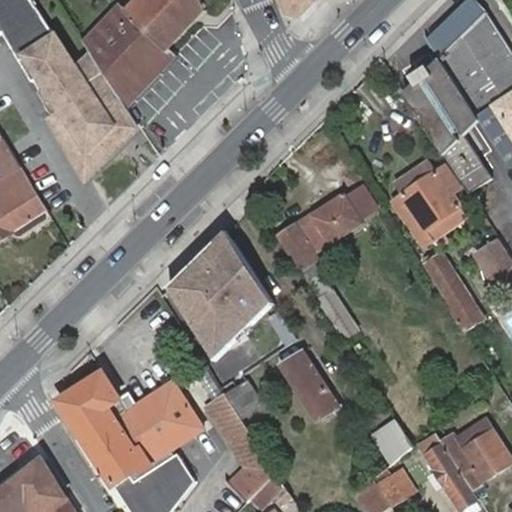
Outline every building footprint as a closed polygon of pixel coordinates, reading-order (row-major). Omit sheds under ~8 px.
[(0,0),(0,38),(4,36),(89,172),(140,122),(128,104),(95,54),(80,68),(35,0),(0,0)] [(107,21),(151,82),(165,67),(164,46),(194,16),(192,8),(201,0),(134,0),(127,8),(123,4),(107,21)] [(208,11),(203,0),(201,0),(192,8),(194,16),(164,46),(169,50),(208,11)] [(281,0),(287,13),(301,17),(316,0),(281,0)] [(441,56),(487,12),(475,0),(463,0),(427,35),(430,39),(441,56)] [(511,50),(487,12),(441,56),(441,57),(474,107),(482,120),(486,126),(511,165),(511,50)] [(88,42),(128,104),(151,82),(107,21),(88,42)] [(164,46),(165,67),(175,57),(169,50),(164,46)] [(462,134),(465,138),(482,120),(474,107),(441,57),(428,71),(468,131),(462,134)] [(409,94),(445,152),(472,195),(492,182),(465,138),(462,134),(468,131),(428,71),(427,69),(415,76),(419,83),(409,94)] [(53,215),(1,130),(0,128),(0,161),(9,176),(0,181),(0,241),(16,233),(19,237),(24,238),(51,221),(53,215)] [(393,198),(423,245),(467,217),(453,193),(461,188),(446,165),(438,170),(432,160),(396,182),(403,192),(393,198)] [(306,268),(317,261),(323,257),(320,252),(366,223),(347,192),(282,235),(304,270),(306,268)] [(237,242),(231,233),(220,244),(225,249),(237,242)] [(511,282),(511,257),(501,240),(479,255),(499,290),(511,282)] [(254,328),(278,305),(237,242),(225,249),(220,244),(201,263),(203,266),(193,272),(192,271),(181,283),(191,299),(217,340),(224,350),(242,339),(246,336),(254,328)] [(460,314),(457,315),(469,334),(488,322),(446,255),(437,261),(434,257),(429,260),(432,265),(430,267),(460,314)] [(192,271),(193,272),(203,266),(201,263),(199,260),(191,268),(192,271)] [(323,296),(335,288),(317,261),(306,268),(323,296)] [(172,290),(182,305),(191,299),(181,283),(180,282),(172,290)] [(361,328),(335,288),(323,296),(321,298),(346,337),(361,328)] [(244,342),(256,330),(254,328),(246,336),(242,339),(244,342)] [(217,340),(208,345),(220,362),(227,355),(224,350),(217,340)] [(286,367),(322,420),(342,406),(307,353),(286,367)] [(208,430),(199,415),(178,382),(142,405),(138,398),(128,404),(108,373),(64,401),(108,471),(118,487),(133,511),(176,511),(200,484),(182,455),(179,458),(175,451),(181,448),(208,430)] [(281,475),(245,419),(230,397),(210,409),(249,469),(233,483),(250,505),(260,494),(281,475)] [(511,407),(500,415),(508,427),(511,424),(511,407)] [(469,450),(499,431),(490,417),(461,437),(469,450)] [(394,466),(415,447),(398,421),(375,436),(394,466)] [(447,441),(485,500),(491,496),(491,488),(488,482),(511,466),(511,450),(499,431),(469,450),(461,437),(458,434),(447,441)] [(447,441),(445,439),(439,443),(443,450),(432,457),(466,511),(485,500),(447,441)] [(77,511),(42,457),(0,490),(0,511),(77,511)] [(281,475),(260,494),(268,507),(280,498),(286,508),(298,501),(281,475)] [(379,486),(391,509),(415,497),(406,477),(396,481),(395,478),(379,486)] [(379,486),(377,481),(356,492),(366,511),(392,511),(391,509),(379,486)]
